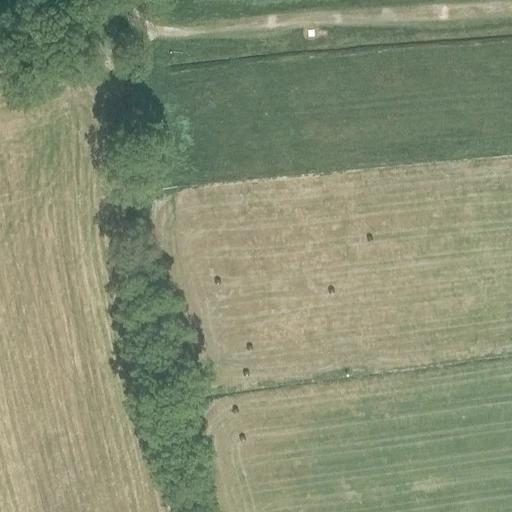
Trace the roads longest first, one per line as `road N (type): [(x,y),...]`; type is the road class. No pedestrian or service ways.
road 1 (track): [(124,0),(145,29),(180,32),(511,5)]
road 2 (track): [(0,42),(123,0)]
